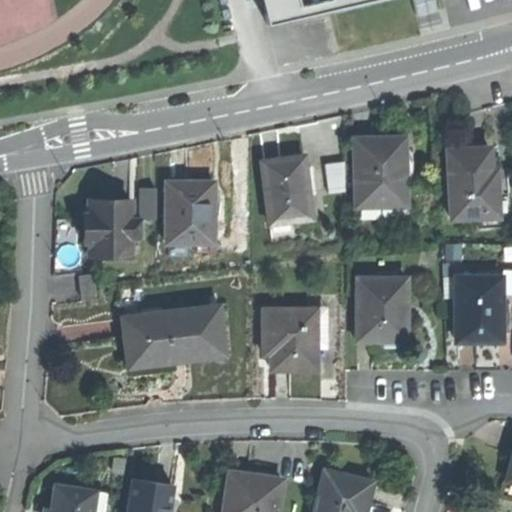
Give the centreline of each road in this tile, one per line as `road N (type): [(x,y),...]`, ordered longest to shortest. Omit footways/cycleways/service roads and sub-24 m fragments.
road 1 (residential): [(20,444),(162,423),(397,421),(428,432),(438,453),(427,511)]
road 2 (residential): [(30,147),(270,103),(511,44)]
road 3 (residential): [(30,147),(33,264),(20,444)]
